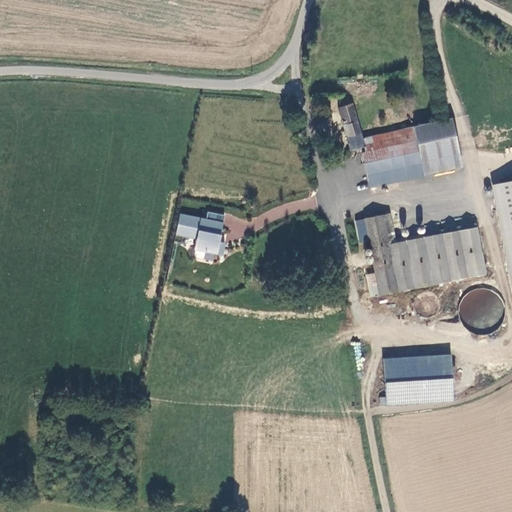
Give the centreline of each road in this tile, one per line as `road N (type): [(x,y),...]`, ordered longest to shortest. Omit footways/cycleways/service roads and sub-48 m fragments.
road 1 (track): [(290,52),(397,511)]
road 2 (tertiary): [(290,52),(250,80),(226,84),(0,68)]
